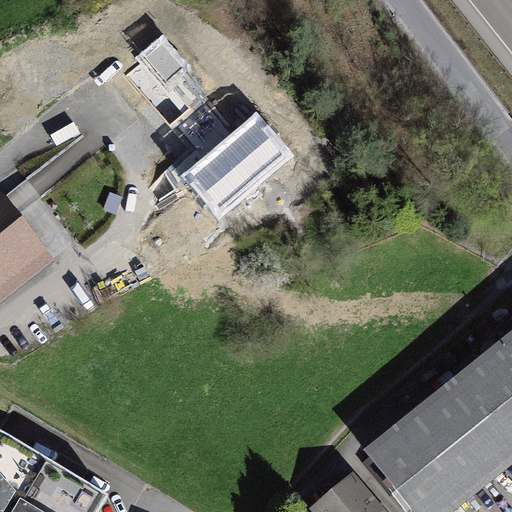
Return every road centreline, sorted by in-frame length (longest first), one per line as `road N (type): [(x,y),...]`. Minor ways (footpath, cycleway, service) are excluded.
road 1 (track): [(284,511),(369,414),(511,284)]
road 2 (unknown): [(134,231),(150,207),(146,178),(108,122),(82,115),(53,122),(0,164)]
road 3 (residential): [(0,329),(170,205)]
road 4 (residential): [(394,0),(511,152)]
